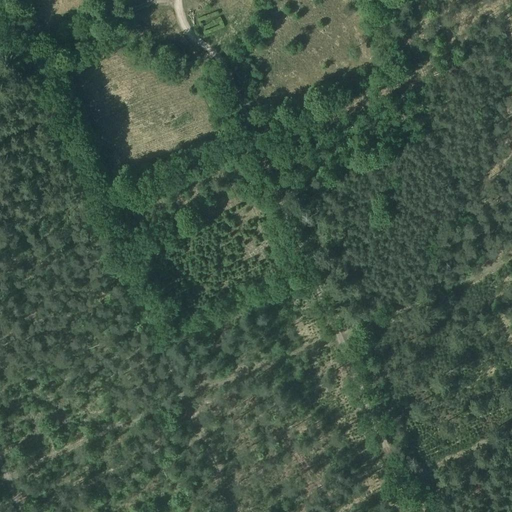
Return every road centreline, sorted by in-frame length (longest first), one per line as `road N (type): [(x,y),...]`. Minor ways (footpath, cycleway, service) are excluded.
road 1 (track): [(416,511),(216,56),(186,32),(177,0)]
road 2 (track): [(0,487),(511,260)]
road 3 (track): [(32,50),(145,0)]
